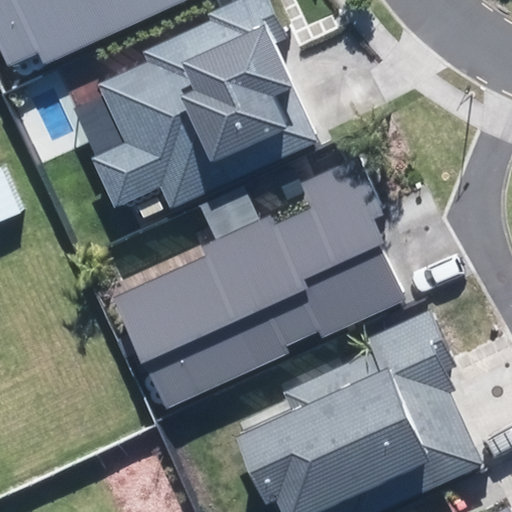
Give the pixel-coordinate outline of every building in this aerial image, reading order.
[(39,53),(44,64),(183,0),(0,0),(0,52),(7,67),(39,53)] [(162,187),(171,208),(318,142),(273,44),(287,38),(269,0),(237,0),(206,14),(209,21),(143,51),(149,62),(98,85),(103,96),(76,108),(97,155),(91,158),(114,208),(162,187)] [(17,154),(0,161),(0,227),(40,211),(17,154)] [(115,298),(167,410),(289,354),(285,344),(317,329),(321,338),(406,298),(381,244),(384,243),(374,220),(387,214),(360,155),(300,182),(312,209),(275,226),(271,215),(201,247),(206,256),(115,298)] [(274,502),(278,511),(376,511),(482,465),(450,393),(455,391),(446,371),(456,366),(430,308),(366,336),(372,352),(284,391),(292,409),(235,435),(266,506),(274,502)]
